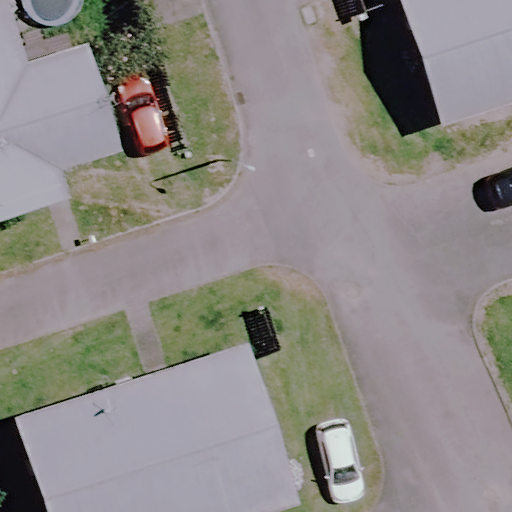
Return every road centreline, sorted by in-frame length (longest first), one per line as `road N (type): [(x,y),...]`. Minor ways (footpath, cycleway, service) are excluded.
road 1 (residential): [(319,172),(496,511)]
road 2 (residential): [(319,172),(252,231),(0,312)]
road 3 (residential): [(263,0),(319,172)]
